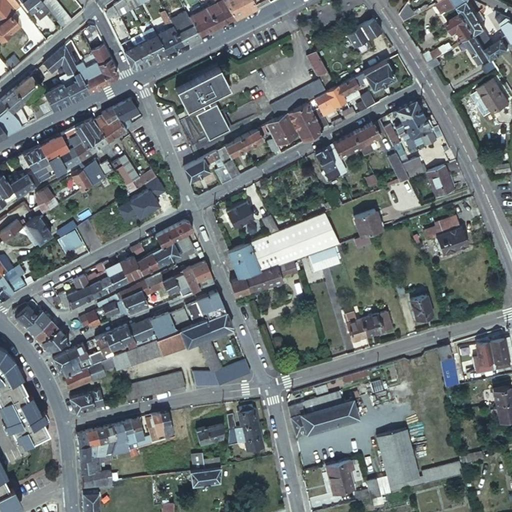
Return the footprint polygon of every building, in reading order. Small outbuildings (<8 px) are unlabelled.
[(0,36),(17,23),(9,13),(12,11),(18,5),(16,2),(13,0),(0,0),(0,19),(0,20),(0,36)] [(42,2),(41,0),(19,0),(30,12),(33,10),(41,3),(42,2)] [(48,10),(61,27),(71,19),(54,0),(44,0),(42,2),(41,3),(48,10)] [(123,0),(118,0),(112,4),(116,11),(126,5),(123,0)] [(136,0),(123,0),(126,5),(128,9),(139,4),(136,0)] [(164,9),(170,6),(166,0),(163,0),(160,2),(164,9)] [(217,0),(215,1),(225,20),(234,15),(225,0),(217,0)] [(255,5),(252,0),(225,0),(234,15),(255,5)] [(440,0),(446,9),(456,3),(454,0),(440,0)] [(454,0),(456,3),(461,11),(466,19),(475,13),(466,0),(454,0)] [(207,6),(216,24),(225,20),(215,1),(207,5),(207,6)] [(41,3),(33,10),(39,17),(48,10),(41,3)] [(116,11),(112,4),(106,8),(105,13),(108,19),(112,16),(118,25),(122,22),(116,11)] [(195,35),(199,33),(190,15),(179,21),(170,6),(164,9),(168,16),(173,24),(182,42),(195,35)] [(215,25),(216,24),(207,6),(190,15),(199,33),(215,25)] [(168,16),(164,9),(159,12),(163,20),(168,16)] [(510,17),(495,9),(493,13),(498,20),(505,31),(507,34),(511,42),(511,21),(509,20),(510,17)] [(466,19),(475,32),(485,48),(492,44),(485,32),(485,31),(483,28),(484,27),(480,21),(484,19),(479,10),(475,13),(466,19)] [(466,19),(461,11),(447,20),(453,30),(458,27),(465,38),(466,38),(475,32),(466,19)] [(165,51),(182,42),(173,24),(168,16),(163,20),(167,27),(156,33),(165,51)] [(348,30),(346,31),(353,43),(381,28),(372,16),(363,21),(348,30)] [(505,31),(498,20),(492,24),(499,35),(505,31)] [(88,23),(82,28),(84,31),(87,29),(90,32),(95,27),(94,24),(88,23)] [(140,32),(153,57),(163,52),(165,51),(156,33),(155,34),(151,27),(140,32)] [(143,62),(153,57),(140,32),(130,37),(131,39),(134,44),(143,62)] [(475,32),(466,38),(481,61),(489,55),(485,48),(475,32)] [(507,47),(511,44),(511,42),(507,34),(502,38),(507,47)] [(485,48),(489,55),(491,58),(507,47),(502,38),(492,44),(485,48)] [(67,50),(88,90),(107,80),(97,62),(89,67),(87,64),(84,65),(70,39),(64,44),(67,50)] [(142,62),(143,62),(134,44),(131,39),(126,42),(128,47),(124,49),(131,65),(135,66),(142,62)] [(312,40),(307,43),(305,44),(310,52),(306,55),(316,75),(326,70),(315,49),(317,48),(312,40)] [(97,62),(107,80),(116,75),(118,71),(102,42),(90,48),(97,62)] [(73,97),(88,90),(67,50),(64,44),(43,61),(51,71),(61,62),(66,73),(59,76),(62,82),(54,86),(52,83),(50,84),(52,87),(43,92),(52,108),(73,97)] [(423,54),(429,63),(437,58),(442,54),(436,46),(423,54)] [(437,58),(429,63),(432,68),(435,66),(440,63),(437,58)] [(394,76),(385,59),(383,60),(377,63),(368,68),(362,71),(364,75),(371,88),(394,76)] [(220,67),(177,88),(186,108),(200,102),(204,110),(196,113),(209,139),(232,127),(226,114),(223,115),(218,103),(211,106),(207,98),(229,88),(220,67)] [(40,76),(34,69),(29,73),(30,74),(35,80),(40,76)] [(505,94),(490,71),(474,81),(489,104),(505,94)] [(30,74),(14,88),(23,99),(24,99),(40,86),(35,80),(30,74)] [(359,78),(357,74),(353,76),(356,81),(357,84),(362,82),(359,78)] [(339,84),(337,85),(342,95),(353,90),(357,88),(357,84),(356,81),(353,76),(350,78),(339,84)] [(269,104),(276,116),(282,113),(286,111),(301,104),(306,101),(310,99),(313,97),(325,91),(319,79),(269,104)] [(330,89),(326,91),(334,106),(345,100),(344,100),(342,95),(337,85),(335,86),(330,89)] [(14,88),(1,98),(11,110),(24,99),(23,99),(14,88)] [(366,107),(374,103),(367,88),(359,92),(366,107)] [(353,90),(342,95),(344,100),(355,95),(353,90)] [(325,91),(313,97),(318,108),(320,107),(327,104),(329,109),(334,106),(326,91),(325,91)] [(36,116),(52,108),(43,92),(38,94),(41,98),(30,104),(32,108),(36,116)] [(310,99),(306,101),(311,111),(311,112),(318,108),(313,97),(310,99)] [(1,98),(0,98),(0,110),(4,115),(6,113),(9,117),(14,113),(11,110),(1,98)] [(388,111),(387,112),(389,115),(396,111),(399,117),(419,108),(414,98),(388,111)] [(301,104),(286,111),(292,121),(311,111),(306,101),(301,104)] [(18,118),(21,124),(28,120),(20,104),(19,103),(11,110),(14,113),(18,118)] [(101,112),(115,133),(125,127),(111,106),(101,111),(101,112)] [(345,118),(354,113),(350,106),(341,111),(345,118)] [(424,117),(419,108),(399,117),(401,121),(393,125),(396,131),(404,127),(424,117)] [(0,123),(6,131),(21,124),(18,118),(14,113),(9,117),(6,113),(4,115),(0,110),(0,123)] [(265,122),(264,122),(265,126),(271,137),(275,144),(297,133),(296,130),(292,121),(286,111),(282,113),(276,116),(265,122)] [(311,111),(292,121),(296,130),(316,121),(311,112),(311,111)] [(106,139),(115,133),(101,112),(93,118),(106,139)] [(82,120),(98,145),(106,139),(93,118),(91,116),(82,120)] [(356,128),(350,131),(357,144),(384,130),(382,124),(378,117),(356,128)] [(434,137),(424,117),(404,127),(409,136),(419,132),(423,142),(434,137)] [(80,121),(74,125),(90,151),(98,145),(82,120),(80,121)] [(297,133),(301,140),(321,130),(316,121),(296,130),(297,133)] [(382,124),(384,130),(390,126),(388,121),(382,124)] [(248,131),(240,135),(246,146),(262,138),(260,135),(266,132),(263,127),(265,126),(264,122),(248,131)] [(74,125),(60,132),(67,146),(73,144),(78,157),(79,158),(90,151),(74,125)] [(390,126),(384,130),(387,135),(393,132),(390,126)] [(350,131),(324,145),(338,173),(344,169),(337,154),(353,146),(354,148),(357,146),(356,144),(357,144),(350,131)] [(67,146),(60,132),(53,135),(39,142),(48,160),(53,168),(55,172),(57,170),(74,161),(74,160),(67,146)] [(220,144),(215,147),(219,156),(221,159),(246,146),(240,135),(238,136),(220,144)] [(272,151),(277,148),(275,144),(271,137),(266,140),(272,151)] [(48,160),(39,142),(23,150),(21,151),(39,180),(40,179),(44,177),(48,175),(46,171),(42,163),(48,160)] [(73,144),(67,146),(74,160),(76,159),(78,157),(73,144)] [(324,145),(312,151),(326,179),(338,173),(324,145)] [(203,153),(182,163),(188,179),(209,169),(205,162),(219,156),(215,147),(203,153)] [(36,181),(39,180),(21,151),(15,155),(25,171),(8,181),(15,194),(17,194),(32,184),(36,181)] [(97,163),(104,174),(108,171),(113,168),(109,161),(106,158),(102,151),(94,157),(97,163)] [(398,181),(407,178),(404,170),(395,153),(387,157),(398,181)] [(146,181),(142,174),(139,176),(124,154),(118,157),(137,187),(146,181)] [(97,163),(94,157),(83,165),(81,166),(91,182),(94,180),(104,174),(97,163)] [(118,157),(109,161),(113,168),(115,167),(128,187),(130,190),(130,191),(137,187),(118,157)] [(230,159),(222,162),(223,163),(230,178),(237,174),(230,159)] [(53,168),(48,160),(42,163),(46,171),(53,168)] [(494,164),(495,172),(510,170),(508,161),(494,164)] [(214,168),(221,182),(225,180),(230,178),(223,163),(214,168)] [(407,178),(408,177),(424,171),(421,163),(404,170),(407,178)] [(454,188),(444,163),(426,170),(436,195),(454,188)] [(91,182),(81,166),(70,172),(81,189),(91,182)] [(149,170),(142,174),(146,181),(156,175),(151,168),(150,169),(149,170)] [(371,173),(375,181),(383,177),(380,170),(371,173)] [(11,197),(15,194),(8,181),(2,171),(0,172),(0,195),(1,195),(7,191),(10,198),(11,197)] [(344,187),(347,192),(375,181),(371,173),(364,176),(365,179),(344,187)] [(39,189),(37,190),(44,201),(53,195),(46,185),(39,189)] [(6,200),(10,198),(7,191),(1,195),(5,201),(6,200)] [(59,203),(53,195),(44,201),(49,209),(59,203)] [(325,199),(329,208),(336,206),(332,196),(325,199)] [(44,201),(30,209),(29,210),(35,218),(39,215),(46,211),(49,209),(44,201)] [(245,202),(226,212),(234,227),(254,217),(245,202)] [(354,213),(362,234),(365,233),(367,232),(376,229),(384,226),(376,205),(354,213)] [(269,232),(226,249),(237,277),(243,275),(258,269),(258,270),(276,264),(300,255),(316,250),(326,247),(338,242),(340,242),(328,209),(277,229),(269,232)] [(262,220),(269,232),(277,229),(270,216),(269,214),(261,218),(262,220)] [(423,229),(425,237),(435,233),(441,252),(467,244),(460,225),(459,225),(455,214),(436,221),(437,224),(423,229)] [(35,218),(26,223),(39,242),(52,234),(39,215),(35,218)] [(0,228),(0,234),(3,238),(22,226),(16,218),(0,228)] [(184,218),(176,222),(182,234),(185,232),(192,228),(189,220),(184,218)] [(60,236),(76,226),(77,225),(73,219),(58,229),(58,233),(60,236)] [(176,222),(166,228),(171,239),(177,237),(182,234),(176,222)] [(162,230),(155,234),(161,245),(171,239),(166,228),(162,230)] [(69,233),(75,246),(83,242),(76,229),(69,233)] [(185,232),(182,234),(177,237),(183,250),(192,245),(190,241),(185,232)] [(362,234),(355,236),(357,245),(370,240),(367,232),(365,233),(362,234)] [(177,237),(171,239),(178,252),(183,250),(177,237)] [(171,239),(161,245),(167,258),(178,252),(171,239)] [(140,242),(130,247),(133,253),(143,248),(140,242)] [(167,258),(161,245),(151,250),(157,263),(167,258)] [(330,259),(326,247),(316,250),(310,252),(314,265),(321,263),(330,259)] [(151,250),(136,259),(141,271),(157,263),(151,250)] [(3,253),(0,255),(0,260),(7,269),(13,265),(3,253)] [(133,254),(119,261),(127,277),(141,271),(136,259),(133,254)] [(110,265),(106,259),(101,261),(112,285),(127,277),(119,261),(110,265)] [(196,279),(211,273),(205,259),(190,266),(196,279)] [(112,285),(101,261),(96,264),(99,271),(96,272),(103,289),(112,285)] [(276,264),(258,270),(263,283),(280,277),(276,264)] [(190,291),(200,287),(196,279),(190,266),(190,265),(181,269),(187,283),(190,291)] [(160,271),(163,277),(174,272),(173,269),(175,268),(174,266),(172,267),(167,269),(167,268),(160,271)] [(187,283),(181,269),(177,271),(174,272),(163,277),(161,278),(166,291),(177,286),(178,287),(187,283)] [(258,269),(243,275),(248,289),(263,283),(258,270),(258,269)] [(86,272),(84,273),(93,293),(103,289),(96,272),(96,270),(87,275),(86,272)] [(144,278),(147,284),(158,279),(161,278),(163,277),(160,271),(144,278)] [(0,297),(10,292),(15,290),(4,272),(0,274),(0,297)] [(66,288),(58,292),(64,304),(69,301),(71,304),(93,293),(84,273),(73,278),(77,285),(78,288),(68,293),(66,290),(66,288)] [(200,287),(214,281),(211,273),(196,279),(200,287)] [(243,275),(237,277),(228,280),(234,294),(248,289),(243,275)] [(24,285),(30,282),(27,277),(18,281),(21,286),(24,285)] [(147,284),(133,290),(121,296),(125,305),(127,310),(146,303),(149,301),(148,299),(151,298),(148,291),(161,285),(164,294),(156,298),(152,301),(154,305),(166,301),(170,299),(166,291),(161,278),(158,279),(147,284)] [(130,285),(133,290),(147,284),(144,278),(130,285)] [(121,296),(133,290),(130,285),(127,287),(121,290),(118,291),(121,296)] [(206,295),(214,314),(215,313),(226,309),(216,286),(208,289),(209,293),(206,294),(206,295)] [(110,300),(121,296),(118,291),(116,292),(106,297),(108,301),(110,300)] [(410,297),(416,318),(432,313),(426,292),(410,297)] [(61,300),(57,293),(52,295),(56,303),(61,300)] [(203,318),(214,314),(206,295),(206,294),(203,295),(195,299),(200,310),(203,318)] [(125,305),(121,296),(110,300),(108,301),(103,303),(108,313),(118,309),(118,308),(125,305)] [(97,301),(99,305),(103,303),(108,301),(106,297),(97,301)] [(13,313),(25,322),(36,312),(32,309),(35,306),(29,300),(27,303),(25,301),(15,306),(12,308),(13,313)] [(188,319),(183,306),(168,312),(173,325),(188,319)] [(25,322),(41,339),(48,333),(41,324),(50,317),(44,310),(41,307),(36,312),(25,322)] [(90,325),(100,321),(96,310),(95,308),(85,312),(89,322),(90,325)] [(186,326),(181,328),(188,346),(201,341),(209,337),(226,330),(228,335),(235,333),(226,309),(215,313),(214,314),(203,318),(199,320),(193,323),(186,326)] [(386,309),(361,316),(366,333),(391,326),(386,309)] [(155,335),(174,328),(173,325),(168,312),(167,310),(148,317),(155,335)] [(189,314),(193,323),(199,320),(203,318),(200,310),(189,314)] [(366,333),(361,316),(354,318),(352,311),(344,313),(347,321),(351,337),(366,333)] [(82,325),(89,322),(85,312),(78,315),(82,325)] [(323,333),(334,332),(334,312),(322,312),(323,333)] [(48,333),(58,326),(50,317),(41,324),(48,333)] [(150,338),(155,335),(148,317),(135,323),(135,322),(127,325),(134,344),(150,338)] [(116,327),(115,327),(121,342),(125,341),(127,347),(134,344),(127,325),(126,323),(116,327)] [(41,339),(47,349),(68,338),(58,326),(48,333),(41,339)] [(115,327),(103,333),(110,350),(117,347),(119,346),(122,345),(121,342),(115,327)] [(119,353),(113,355),(120,371),(188,346),(181,328),(172,331),(155,338),(139,344),(119,353)] [(99,349),(101,353),(110,350),(103,333),(97,336),(95,336),(99,349)] [(511,357),(508,335),(503,336),(508,362),(494,365),(495,369),(511,365),(511,357)] [(508,362),(503,336),(475,342),(478,359),(473,360),(474,364),(475,368),(480,367),(494,365),(508,362)] [(192,366),(197,384),(220,383),(238,376),(233,363),(222,367),(209,337),(201,341),(210,364),(192,366)] [(73,346),(74,346),(79,359),(82,361),(87,359),(86,356),(88,355),(87,354),(82,342),(73,346)] [(450,355),(447,343),(437,346),(441,358),(450,355)] [(22,445),(47,432),(41,419),(42,418),(30,393),(26,395),(22,397),(19,391),(23,389),(24,388),(18,376),(21,375),(12,358),(3,348),(0,346),(0,414),(7,428),(9,427),(12,433),(15,432),(22,445)] [(52,357),(64,375),(81,369),(77,360),(79,359),(74,346),(65,350),(52,357)] [(100,361),(103,359),(101,353),(99,349),(87,354),(88,355),(90,360),(92,364),(100,361)] [(64,375),(68,388),(106,375),(104,371),(115,366),(111,356),(103,359),(100,361),(92,364),(81,369),(64,375)] [(440,360),(445,385),(457,383),(452,357),(440,360)] [(251,371),(245,358),(233,363),(238,376),(251,371)] [(123,386),(127,400),(151,393),(163,390),(185,385),(181,371),(123,386)] [(493,387),(499,419),(511,416),(511,404),(508,385),(493,387)] [(101,389),(71,396),(70,397),(76,411),(104,403),(101,389)] [(288,405),(290,415),(296,433),(358,416),(353,398),(344,400),(342,401),(341,399),(339,390),(288,405)] [(241,426),(258,422),(255,407),(252,408),(252,405),(242,407),(242,410),(238,411),(241,426)] [(173,432),(168,412),(167,410),(160,411),(165,431),(169,430),(170,433),(173,432)] [(165,431),(160,411),(151,412),(154,421),(154,424),(155,426),(157,434),(165,432),(165,431)] [(234,412),(227,414),(229,428),(236,427),(234,412)] [(136,442),(137,445),(138,444),(153,440),(158,439),(157,434),(155,426),(149,428),(151,435),(145,436),(140,416),(131,418),(135,433),(134,433),(136,442)] [(131,418),(122,420),(125,433),(125,435),(128,434),(134,433),(135,433),(131,418)] [(122,420),(113,423),(113,436),(113,441),(113,443),(113,445),(113,451),(114,451),(122,449),(128,447),(128,444),(127,440),(125,435),(125,433),(122,420)] [(196,428),(199,441),(222,434),(223,422),(206,427),(206,425),(196,428)] [(229,428),(229,444),(239,441),(238,436),(243,435),(245,440),(246,449),(263,445),(258,422),(241,426),(236,427),(229,428)] [(113,436),(113,423),(104,425),(106,440),(106,445),(113,443),(113,441),(113,436)] [(104,425),(95,427),(99,441),(106,440),(104,425)] [(95,427),(85,429),(89,443),(96,442),(99,441),(95,427)] [(375,434),(388,483),(417,476),(405,427),(375,434)] [(80,456),(80,458),(91,456),(91,454),(90,451),(89,443),(85,429),(76,432),(79,445),(80,456)] [(134,433),(128,434),(130,443),(136,442),(134,433)] [(210,466),(219,465),(220,456),(203,458),(201,449),(193,450),(195,468),(210,466)] [(485,456),(483,449),(461,453),(462,461),(485,456)] [(80,458),(81,471),(94,470),(94,468),(100,467),(98,454),(97,454),(97,453),(91,454),(91,456),(80,458)] [(327,466),(333,492),(353,487),(349,470),(353,469),(350,460),(327,466)] [(421,476),(415,477),(416,482),(461,474),(459,461),(420,468),(421,476)] [(218,479),(219,465),(210,466),(195,468),(190,468),(192,482),(218,479)] [(82,489),(82,490),(112,483),(112,482),(111,478),(110,469),(81,474),(82,489)] [(0,502),(15,495),(8,481),(5,483),(1,484),(0,481),(0,476),(1,476),(0,473),(0,502)] [(375,476),(366,479),(369,488),(370,496),(379,493),(375,476)] [(354,492),(356,499),(361,498),(370,496),(369,488),(354,492)] [(98,492),(82,493),(83,510),(83,511),(99,511),(99,509),(99,500),(98,492)] [(173,511),(173,501),(162,502),(162,511),(173,511)]
